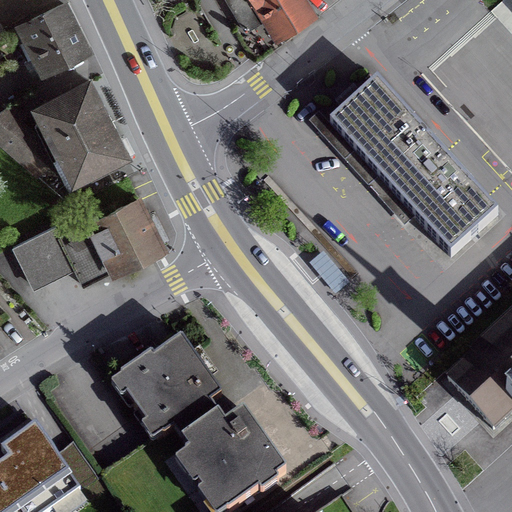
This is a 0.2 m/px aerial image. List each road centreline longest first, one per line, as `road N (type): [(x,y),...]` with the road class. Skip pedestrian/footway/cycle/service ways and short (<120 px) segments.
road 1 (secondary): [(234,248),(407,460),(436,511)]
road 2 (residential): [(234,248),(0,378)]
road 3 (residential): [(169,136),(237,100),(367,0)]
road 4 (secondary): [(107,0),(169,136)]
road 5 (secondary): [(169,136),(234,248)]
